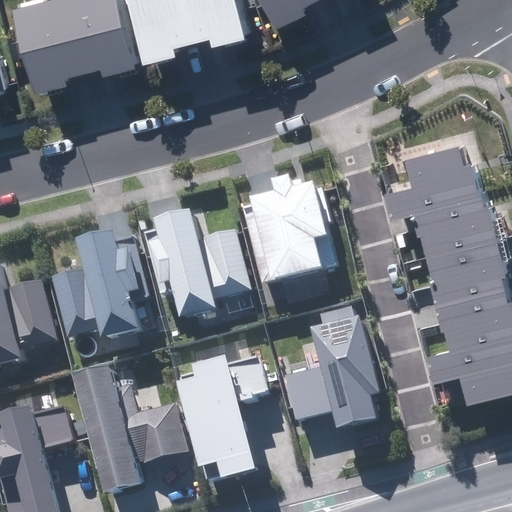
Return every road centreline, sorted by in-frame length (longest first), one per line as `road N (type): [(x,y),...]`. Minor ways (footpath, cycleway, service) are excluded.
road 1 (residential): [(445,511),(334,81)]
road 2 (residential): [(334,81),(132,153),(0,184)]
road 3 (residential): [(505,1),(334,81)]
